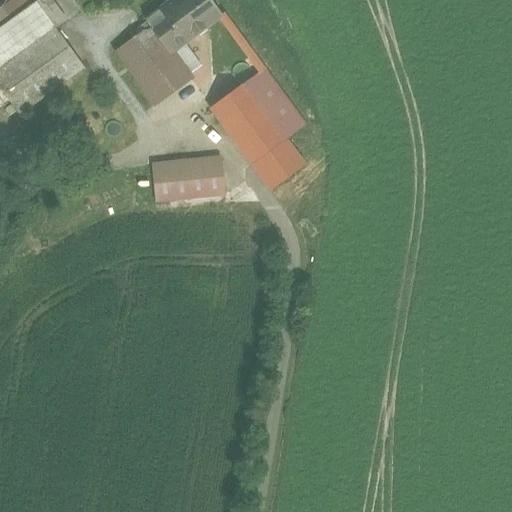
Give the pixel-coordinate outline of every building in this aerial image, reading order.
[(0,73),(58,30),(71,20),(55,0),(42,0),(0,31),(0,73)] [(0,0),(0,8),(7,3),(8,0),(0,0)] [(170,21),(187,44),(226,16),(213,0),(170,0),(160,7),(170,21)] [(160,28),(189,68),(199,60),(187,44),(170,21),(160,28)] [(157,25),(116,55),(155,110),(197,79),(189,68),(160,28),(157,25)] [(0,73),(0,86),(23,118),(88,70),(58,30),(0,73)] [(270,72),(214,112),(252,166),(289,139),(308,126),(270,72)] [(115,129),(119,144),(139,138),(134,123),(115,129)] [(308,164),(289,139),(252,166),(270,191),(308,164)] [(226,197),(222,158),(153,166),(155,184),(158,204),(226,197)]
